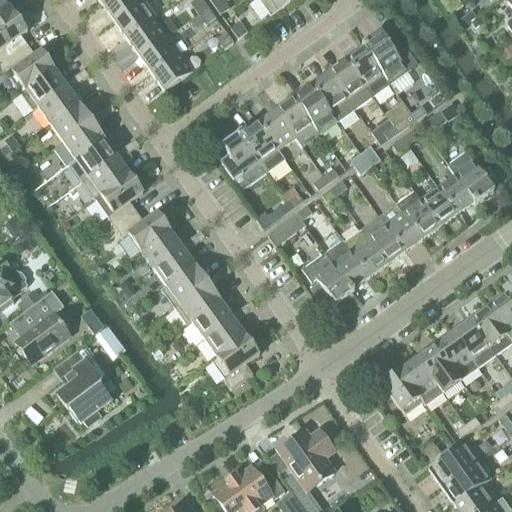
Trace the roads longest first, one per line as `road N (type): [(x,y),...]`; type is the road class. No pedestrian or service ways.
road 1 (residential): [(319,370),(164,150)]
road 2 (residential): [(164,150),(360,10),(352,0)]
road 3 (residential): [(115,511),(127,495),(319,370)]
road 4 (residential): [(319,370),(511,236)]
road 5 (residential): [(164,150),(59,0)]
road 6 (residential): [(419,511),(319,370)]
